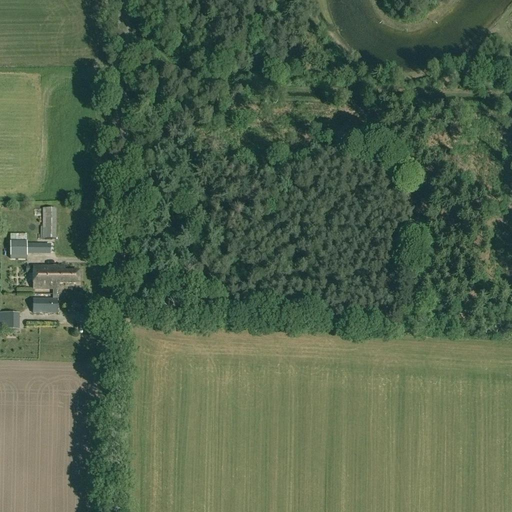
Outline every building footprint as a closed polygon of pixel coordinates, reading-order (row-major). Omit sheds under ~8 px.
[(43,208),(43,239),(56,239),(56,209),(43,208)] [(10,259),(28,259),(27,234),(19,234),(19,235),(10,235),(10,259)] [(51,245),(42,245),(42,254),(51,254),(51,245)] [(34,289),(54,289),(58,289),(58,284),(79,284),(79,272),(64,272),(64,267),(27,268),(27,272),(34,272),(34,289)] [(58,314),(58,303),(58,299),(57,299),(57,290),(52,290),(52,299),(39,299),(34,299),(33,314),(58,314)] [(19,330),(19,314),(1,314),(0,330),(19,330)]
